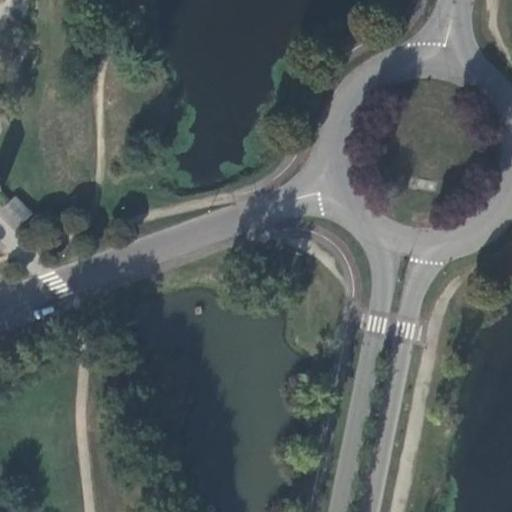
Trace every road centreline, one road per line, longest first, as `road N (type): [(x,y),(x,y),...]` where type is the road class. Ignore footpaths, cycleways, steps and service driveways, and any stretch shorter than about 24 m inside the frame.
road 1 (tertiary): [(340,189),(0,305)]
road 2 (tertiary): [(369,227),(385,287),(341,511)]
road 3 (tertiary): [(374,511),(413,299),(448,246)]
road 4 (tertiary): [(446,57),(395,62),(354,92),(334,139),(340,189)]
